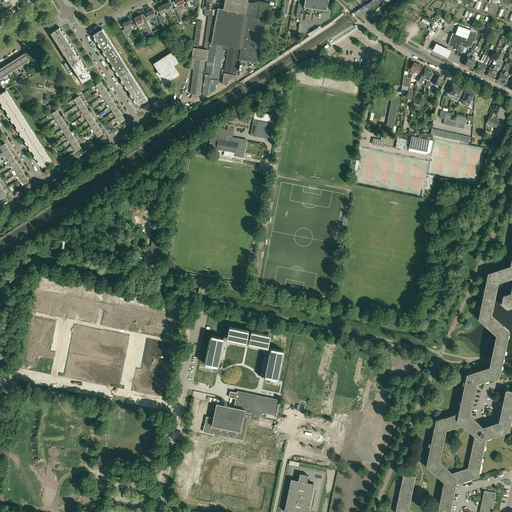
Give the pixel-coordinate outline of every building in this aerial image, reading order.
[(185,3),(184,1),(183,0),(175,0),(178,6),(175,7),(176,8),(180,18),(183,17),(179,8),(183,7),(182,4),(185,3)] [(225,0),(223,9),(218,8),(211,43),(210,43),(209,50),(207,61),(206,69),(202,94),(208,94),(208,93),(210,93),(211,91),(213,91),(215,90),(216,83),(218,84),(222,55),(223,55),(224,49),(228,49),(222,84),(223,84),(236,75),(237,75),(238,71),(242,71),(243,64),(242,64),(242,60),(255,62),(260,59),(269,3),(259,1),(258,1),(257,1),(256,1),(255,2),(254,2),(253,3),(248,2),(247,0),(225,0)] [(305,0),(304,6),(327,10),(328,0),(305,0)] [(170,2),(164,4),(167,11),(168,13),(174,11),(179,24),(182,23),(180,18),(176,8),(173,9),(170,2)] [(164,4),(158,7),(160,14),(167,11),(164,4)] [(155,15),(155,14),(153,9),(145,13),(148,19),(151,18),(153,22),(156,20),(158,26),(160,29),(152,32),(154,35),(165,30),(162,24),(161,21),(158,16),(157,14),(155,15)] [(143,20),(143,19),(141,15),(134,18),(138,26),(142,25),(143,28),(146,26),(149,33),(144,35),(142,32),(139,33),(142,41),(154,35),(152,32),(146,18),(143,20)] [(122,23),(124,28),(125,29),(122,31),(131,45),(135,44),(128,33),(131,31),(129,27),(133,25),(134,28),(135,30),(137,29),(136,27),(134,24),(133,25),(132,24),(130,20),(122,23)] [(473,32),(470,31),(470,30),(461,26),(458,35),(452,33),(448,45),(457,48),(456,50),(465,53),(468,46),(470,40),(473,32)] [(59,27),(51,32),(59,45),(67,39),(59,27)] [(102,29),(93,34),(102,49),(111,43),(102,29)] [(67,39),(59,45),(67,57),(75,52),(67,39)] [(111,43),(102,49),(111,63),(120,57),(111,43)] [(436,44),(432,52),(448,59),(451,52),(436,44)] [(472,56),(475,52),(476,48),(474,47),(474,49),(473,49),(471,52),(469,51),(467,57),(463,64),(464,64),(464,65),(466,66),(466,65),(468,66),(473,56),(472,56)] [(207,61),(209,50),(193,48),(192,58),(207,61)] [(485,65),(486,62),(487,60),(487,61),(493,49),(490,48),(488,52),(483,61),(479,71),(480,72),(480,73),(482,74),(482,73),(483,73),(487,66),(485,65)] [(483,61),(488,52),(485,51),(480,63),(478,62),(474,69),(475,70),(477,71),(477,70),(479,71),(483,61)] [(75,52),(67,57),(75,69),(83,64),(75,52)] [(179,75),(177,70),(173,66),(179,62),(172,52),(153,63),(158,71),(156,73),(163,84),(173,78),(179,75)] [(474,60),(475,57),(477,53),(475,52),(472,56),(473,56),(468,66),(469,67),(469,68),(471,68),(472,68),(476,61),(474,60)] [(25,53),(19,57),(24,64),(29,60),(25,53)] [(19,57),(14,60),(18,67),(24,64),(19,57)] [(120,57),(111,63),(120,77),(129,71),(120,57)] [(207,61),(192,58),(190,68),(194,69),(190,93),(200,95),(204,68),(206,69),(207,61)] [(14,60),(8,64),(13,71),(18,67),(14,60)] [(490,76),(496,62),(494,61),(491,68),(489,67),(485,74),(486,75),(488,76),(490,76)] [(412,75),(418,65),(414,62),(410,69),(413,71),(412,73),(409,72),(407,80),(405,79),(403,85),(410,87),(411,81),(412,75)] [(496,70),(497,67),(499,64),(496,62),(490,76),(491,77),(491,78),(493,79),(493,78),(494,78),(498,71),(496,70)] [(500,81),(507,67),(508,65),(509,64),(506,63),(501,73),(499,72),(496,79),(497,80),(496,80),(498,81),(499,81),(500,81)] [(8,64),(3,67),(8,74),(13,71),(8,64)] [(83,64),(75,69),(83,82),(91,77),(83,64)] [(417,73),(418,73),(422,67),(418,65),(412,75),(411,81),(414,82),(415,78),(416,75),(417,73)] [(509,69),(507,67),(500,81),(502,82),(502,83),(504,84),(504,83),(505,84),(508,76),(506,75),(509,69)] [(421,83),(424,78),(429,71),(427,70),(427,69),(425,68),(424,68),(420,75),(421,75),(420,79),(419,82),(421,83)] [(129,71),(120,77),(129,91),(138,85),(129,71)] [(430,80),(429,80),(433,73),(432,73),(433,72),(430,71),(429,71),(424,78),(428,80),(427,81),(427,82),(425,86),(427,87),(430,80)] [(432,80),(429,86),(427,88),(431,89),(430,89),(432,90),(433,88),(435,89),(437,86),(437,85),(442,78),(441,77),(439,76),(436,75),(433,81),(432,80)] [(101,82),(96,85),(99,90),(105,87),(101,82)] [(450,98),(452,99),(458,86),(452,83),(448,93),(451,95),(450,98)] [(138,85),(129,91),(138,105),(147,100),(138,85)] [(463,88),(458,86),(452,99),(457,102),(459,97),(463,88)] [(105,87),(99,90),(103,96),(108,93),(105,87)] [(463,99),(461,102),(464,104),(465,101),(469,103),(472,97),(474,93),(472,92),(472,91),(468,89),(467,90),(463,99)] [(6,90),(0,93),(0,100),(6,110),(15,104),(6,90)] [(108,93),(103,96),(106,101),(111,98),(108,93)] [(378,130),(393,133),(393,130),(396,118),(400,97),(399,97),(392,95),(386,124),(380,123),(379,128),(378,130)] [(79,96),(74,99),(77,105),(82,101),(79,96)] [(111,98),(106,101),(110,106),(115,103),(111,98)] [(82,101),(77,105),(81,110),(86,107),(82,101)] [(110,107),(105,109),(106,111),(109,109),(110,110),(111,109),(113,112),(118,108),(115,103),(110,106),(110,107)] [(15,104),(6,110),(15,124),(24,118),(15,104)] [(503,107),(497,104),(496,108),(494,107),(487,122),(496,127),(499,121),(492,118),(495,112),(499,114),(503,107)] [(86,107),(81,110),(84,115),(89,112),(86,107)] [(118,108),(113,112),(115,115),(116,117),(122,114),(118,108)] [(57,110),(52,113),(55,119),(60,115),(57,110)] [(267,139),(270,122),(271,119),(272,114),(255,111),(254,116),(252,129),(251,134),(250,134),(250,135),(267,139)] [(89,112),(84,115),(87,121),(93,117),(89,112)] [(114,118),(112,120),(113,122),(116,120),(117,121),(118,120),(120,123),(125,119),(122,114),(116,117),(114,118)] [(60,115),(55,119),(59,124),(64,121),(60,115)] [(93,117),(87,121),(91,126),(96,123),(93,117)] [(24,118),(15,124),(24,138),(33,133),(24,118)] [(112,120),(105,125),(108,130),(111,129),(109,125),(111,123),(113,122),(112,120)] [(64,121),(59,124),(62,129),(67,126),(64,121)] [(91,126),(86,129),(87,130),(91,128),(91,129),(92,128),(94,131),(100,128),(96,123),(91,126)] [(67,126),(62,129),(65,135),(71,131),(67,126)] [(234,128),(231,127),(228,126),(227,130),(213,127),(209,147),(235,152),(234,155),(243,157),(247,140),(232,137),(233,131),(234,128)] [(94,131),(90,134),(91,136),(94,134),(95,135),(96,134),(98,137),(103,134),(100,128),(94,131)] [(71,131),(65,135),(61,138),(62,139),(65,137),(65,138),(67,137),(69,140),(74,137),(71,131)] [(33,133),(24,138),(33,152),(42,147),(33,133)] [(429,143),(430,139),(417,137),(416,136),(415,136),(412,136),(409,148),(417,149),(421,150),(425,151),(427,151),(429,145),(429,143)] [(74,137),(69,140),(72,145),(77,142),(74,137)] [(77,142),(72,145),(76,151),(81,148),(77,142)] [(5,143),(0,146),(3,152),(8,148),(5,143)] [(42,147),(33,152),(42,167),(51,161),(42,147)] [(8,148),(3,152),(7,157),(12,154),(8,148)] [(12,154),(7,157),(10,162),(15,159),(12,154)] [(15,159),(10,162),(10,163),(6,165),(6,167),(11,164),(13,168),(19,164),(15,159)] [(19,164),(13,168),(9,171),(10,172),(13,170),(14,171),(15,170),(17,173),(22,170),(19,164)] [(17,173),(20,178),(26,175),(22,170),(17,173)] [(26,175),(20,178),(24,184),(29,181),(26,175)] [(160,244),(152,243),(150,251),(158,253),(160,244)] [(507,330),(489,315),(497,281),(511,275),(511,263),(511,266),(489,274),(480,318),(497,334),(490,367),(472,374),(471,371),(466,373),(464,381),(466,381),(460,414),(443,419),(443,418),(436,420),(435,424),(436,424),(428,465),(445,481),(438,511),(410,511),(407,508),(414,476),(405,474),(397,511),(490,511),(494,492),(486,491),(481,511),(448,511),(454,483),(455,483),(477,476),(485,437),(508,429),(511,408),(511,390),(507,389),(500,422),(482,428),(468,416),(476,382),(477,381),(498,374),(507,330)] [(511,285),(510,293),(503,296),(501,303),(507,309),(511,307),(511,285)] [(227,338),(246,343),(247,337),(249,331),(229,327),(227,338)] [(250,337),(249,343),(268,347),(270,335),(251,331),(250,337)] [(212,335),(205,364),(211,365),(213,366),(217,367),(224,338),(212,335)] [(271,348),(265,377),(270,378),(271,378),(277,379),(283,350),(271,348)] [(68,360),(67,367),(70,367),(68,376),(75,377),(77,364),(76,367),(71,366),(72,361),(68,360)] [(77,364),(75,377),(81,379),(83,370),(86,370),(87,364),(83,363),(83,366),(77,364)] [(102,367),(101,374),(104,374),(102,383),(108,384),(110,374),(105,373),(105,368),(102,367)] [(110,374),(108,384),(114,385),(116,377),(119,377),(121,371),(117,370),(116,375),(110,374)] [(203,431),(243,440),(247,418),(259,421),(260,417),(260,415),(263,413),(275,415),(277,409),(277,406),(279,399),(261,395),(237,390),(237,392),(230,391),(229,397),(233,398),(236,398),(235,401),(234,407),(230,406),(223,405),(216,403),(213,418),(206,416),(204,425),(203,431)] [(309,476),(299,474),(300,474),(298,480),(292,479),(292,478),(285,511),(289,511),(307,511),(313,482),(313,483),(307,482),(308,476),(309,476)]
